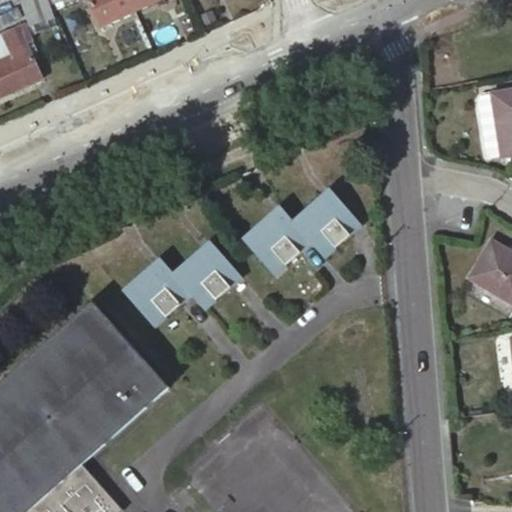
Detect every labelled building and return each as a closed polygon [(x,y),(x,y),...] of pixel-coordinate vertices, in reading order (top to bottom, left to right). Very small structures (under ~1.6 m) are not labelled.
[(54,9),(50,0),(22,0),(30,19),(54,9)] [(92,0),(103,22),(152,0),(92,0)] [(0,48),(0,72),(9,93),(44,77),(29,43),(37,39),(29,21),(5,31),(10,44),(0,48)] [(0,48),(10,44),(5,31),(0,33),(0,48)] [(0,96),(9,93),(0,72),(0,96)] [(511,146),(511,92),(493,95),(498,148),(511,146)] [(498,148),(493,95),(481,96),(476,103),(481,143),(487,149),(498,148)] [(340,195),(329,205),(334,211),(345,201),(340,195)] [(327,257),(365,224),(345,201),(334,211),(329,205),(313,219),(318,225),(308,235),(302,228),(289,214),(277,224),(272,218),(258,230),(263,237),(252,247),(277,275),(314,242),(327,257)] [(284,208),(272,218),(277,224),(289,214),(284,208)] [(313,219),(302,228),(308,235),(318,225),(313,219)] [(258,230),(246,241),(252,247),(263,237),(258,230)] [(511,300),(511,251),(492,239),(471,276),(511,300)] [(214,242),(203,252),(209,258),(219,248),(214,242)] [(139,282),(144,288),(133,298),(158,327),(196,292),(210,307),(247,274),(228,257),(219,248),(209,258),(203,252),(189,264),(194,270),(183,280),(178,274),(170,265),(158,275),(153,269),(139,282)] [(165,259),(153,269),(158,275),(170,265),(165,259)] [(189,264),(178,274),(183,280),(194,270),(189,264)] [(139,282),(127,292),(133,298),(144,288),(139,282)] [(0,511),(124,511),(127,510),(86,464),(173,387),(136,346),(96,301),(0,386),(0,511)]
